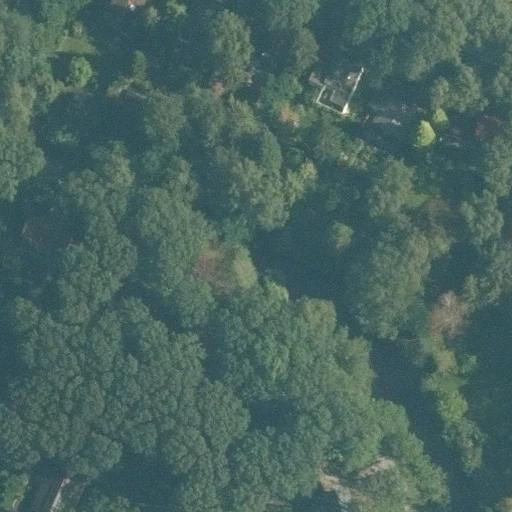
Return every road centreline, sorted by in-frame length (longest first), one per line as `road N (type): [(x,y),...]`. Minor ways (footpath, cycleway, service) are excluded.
road 1 (residential): [(0,149),(59,173),(244,298),(308,361),(383,468),(399,511)]
road 2 (residential): [(511,65),(367,0)]
